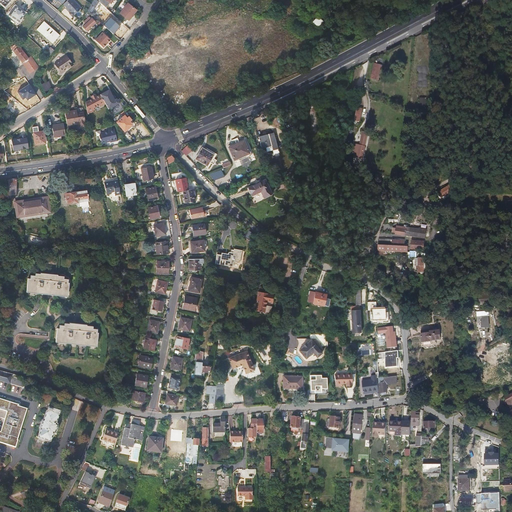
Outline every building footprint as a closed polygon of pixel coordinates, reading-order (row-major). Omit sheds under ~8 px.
[(74,0),(67,0),(63,4),(62,5),(70,13),(69,13),(72,16),(81,7),(74,0)] [(99,2),(98,1),(96,0),(93,0),(87,11),(90,14),(99,2)] [(99,0),(98,1),(99,2),(101,3),(106,8),(109,4),(110,4),(113,0),(99,0)] [(136,10),(127,3),(119,13),(128,20),(136,10)] [(15,6),(9,14),(12,17),(11,18),(14,21),(16,19),(19,21),(21,18),(20,17),(24,12),(15,6)] [(319,27),(324,21),(318,16),(313,22),(319,27)] [(110,18),(103,25),(113,34),(120,26),(110,18)] [(92,19),(91,20),(86,24),(83,27),(86,31),(95,23),(92,19)] [(53,44),(60,35),(44,21),(37,30),(53,44)] [(110,39),(102,32),(95,40),(103,47),(110,39)] [(13,46),(12,46),(24,61),(23,62),(31,73),(40,66),(32,56),(29,57),(17,43),(13,46)] [(43,49),(49,55),(54,51),(48,44),(43,49)] [(70,54),(57,62),(62,70),(60,71),(61,73),(65,70),(64,68),(68,66),(69,68),(73,65),(70,59),(72,58),(70,54)] [(382,64),(374,62),(370,77),(378,79),(382,64)] [(46,91),(53,87),(50,81),(42,84),(46,91)] [(36,95),(29,84),(17,91),(22,100),(25,98),(27,100),(36,95)] [(109,89),(100,94),(105,104),(108,109),(120,103),(117,98),(114,99),(109,89)] [(105,104),(100,94),(96,96),(95,94),(91,97),(92,99),(86,102),(88,115),(95,110),(94,108),(99,105),(101,107),(105,104)] [(363,108),(357,107),(354,121),(360,122),(363,108)] [(77,110),(65,111),(67,125),(85,122),(84,111),(77,112),(77,110)] [(132,124),(124,114),(117,121),(124,131),(132,124)] [(63,123),(55,124),(52,125),(54,136),(65,135),(63,123)] [(37,126),(32,127),(33,132),(35,145),(46,143),(44,130),(38,131),(37,126)] [(100,129),(95,130),(97,136),(99,134),(102,144),(107,143),(106,140),(110,140),(110,141),(117,139),(114,126),(108,128),(108,130),(101,132),(100,129)] [(369,131),(362,130),(359,144),(366,145),(369,131)] [(273,131),(257,135),(261,152),(277,148),(273,131)] [(25,146),(28,145),(27,137),(12,139),(13,150),(25,148),(25,146)] [(248,154),(241,139),(225,145),(231,162),(248,154)] [(363,157),(366,145),(359,144),(355,143),(353,151),(357,152),(356,156),(363,157)] [(182,150),(187,156),(193,150),(188,145),(182,150)] [(212,154),(201,147),(200,148),(198,147),(190,158),(202,166),(204,167),(212,154)] [(166,158),(169,164),(175,161),(172,155),(166,158)] [(151,165),(141,168),(144,180),(154,178),(151,165)] [(223,178),(219,169),(210,174),(214,183),(223,178)] [(14,178),(9,179),(9,185),(8,197),(10,197),(11,193),(16,193),(17,177),(14,178)] [(175,179),(177,191),(182,190),(184,190),(187,189),(184,177),(175,179)] [(118,178),(104,181),(105,186),(106,193),(111,192),(111,191),(114,190),(115,194),(120,193),(118,178)] [(268,194),(262,180),(245,187),(248,196),(257,192),(259,198),(268,194)] [(134,182),(124,184),(126,195),(133,194),(133,193),(136,192),(134,182)] [(453,188),(451,184),(435,194),(438,199),(454,189),(453,188)] [(155,186),(146,188),(148,199),(157,197),(155,186)] [(195,200),(192,188),(187,189),(184,190),(182,190),(185,202),(195,200)] [(87,190),(65,193),(67,202),(79,201),(80,206),(89,204),(87,190)] [(390,199),(391,193),(379,190),(378,197),(390,199)] [(16,212),(17,217),(51,212),(50,205),(48,205),(46,196),(16,200),(18,209),(16,210),(16,212)] [(157,205),(148,206),(150,218),(159,216),(157,205)] [(206,215),(205,211),(203,212),(202,210),(202,206),(189,209),(191,218),(206,215)] [(163,223),(153,225),(155,236),(165,234),(163,223)] [(205,233),(204,224),(192,225),(193,235),(205,233)] [(407,228),(396,227),(396,234),(405,235),(406,235),(418,237),(419,236),(426,237),(427,230),(407,227),(407,228)] [(405,240),(379,239),(378,244),(380,245),(380,249),(377,248),(377,250),(385,251),(388,251),(402,251),(407,251),(408,246),(405,246),(405,240)] [(203,240),(190,241),(191,252),(204,251),(203,240)] [(166,241),(155,242),(156,253),(168,252),(166,241)] [(424,249),(424,241),(412,241),(411,248),(424,249)] [(238,262),(238,263),(239,264),(242,251),(234,250),(233,253),(230,253),(229,253),(227,255),(221,254),(221,256),(216,255),(214,262),(215,262),(220,263),(220,261),(224,262),(224,264),(227,264),(228,260),(238,262)] [(199,258),(189,258),(189,270),(199,269),(199,263),(203,263),(203,259),(199,259),(199,258)] [(234,262),(238,263),(238,262),(228,260),(227,264),(224,264),(223,266),(233,268),(234,262)] [(168,261),(157,261),(156,273),(168,273),(168,261)] [(272,272),(257,269),(253,289),(263,291),(265,281),(270,281),(272,272)] [(63,275),(35,273),(35,276),(30,275),(30,277),(28,278),(26,291),(37,292),(37,294),(43,294),(43,293),(54,294),(54,295),(60,296),(60,295),(67,295),(68,281),(67,281),(68,279),(63,278),(63,275)] [(201,279),(191,277),(188,290),(199,292),(201,279)] [(167,282),(157,280),(155,292),(164,294),(167,282)] [(326,294),(315,291),(311,290),(308,301),(312,302),(318,304),(320,304),(328,306),(330,299),(326,298),(326,294)] [(489,290),(479,291),(480,304),(487,304),(486,300),(490,300),(489,290)] [(268,303),(274,303),(275,294),(258,292),(255,311),(267,313),(268,303)] [(428,308),(427,295),(418,295),(418,306),(423,307),(423,308),(428,308)] [(196,298),(185,296),(183,307),(194,310),(196,298)] [(163,301),(154,300),(152,308),(161,310),(163,301)] [(351,309),(352,332),(361,332),(360,309),(351,309)] [(490,327),(488,315),(481,317),(482,328),(490,327)] [(191,319),(181,317),(178,329),(189,331),(191,319)] [(159,321),(149,320),(147,330),(157,332),(159,321)] [(59,330),(57,330),(56,344),(66,345),(66,346),(72,347),(72,345),(83,346),(83,348),(89,349),(89,347),(96,348),(98,334),(97,334),(97,331),(92,331),(92,328),(64,325),(64,328),(59,328),(59,330)] [(47,338),(48,330),(39,329),(38,338),(47,338)] [(422,341),(433,340),(441,339),(440,329),(432,330),(429,330),(429,332),(421,333),(422,341)] [(189,338),(177,336),(175,345),(187,348),(189,338)] [(156,340),(146,338),(143,347),(154,349),(156,340)] [(305,358),(313,352),(317,357),(322,352),(311,340),(307,343),(303,346),(299,350),(305,358)] [(225,356),(228,367),(238,365),(241,374),(249,371),(245,351),(225,356)] [(152,358),(140,355),(138,364),(150,367),(152,358)] [(398,355),(388,356),(388,364),(400,363),(400,357),(398,357),(398,355)] [(183,358),(173,356),(170,368),(180,370),(183,358)] [(210,372),(210,366),(202,365),(202,362),(196,362),(195,365),(194,374),(201,375),(201,371),(210,372)] [(11,372),(0,369),(0,380),(24,387),(27,377),(22,375),(13,373),(11,372)] [(317,372),(308,372),(309,394),(318,394),(318,383),(312,382),(312,377),(318,377),(317,372)] [(379,375),(378,372),(376,372),(377,375),(373,375),(373,380),(363,380),(364,394),(372,393),(373,398),(378,398),(379,398),(378,383),(378,379),(379,378),(379,377),(379,375)] [(137,374),(135,384),(145,387),(147,375),(137,374)] [(180,377),(170,375),(168,387),(178,389),(180,377)] [(301,377),(282,376),(282,389),(301,389),(301,377)] [(336,377),(334,377),(335,389),(340,388),(340,386),(345,386),(345,387),(351,387),(351,376),(347,376),(338,377),(336,377)] [(396,376),(379,378),(378,379),(380,393),(388,391),(387,383),(397,382),(396,376)] [(211,394),(216,394),(216,386),(207,385),(206,389),(211,390),(211,394)] [(133,390),(131,399),(143,401),(145,392),(133,390)] [(176,404),(179,393),(168,391),(165,402),(176,404)] [(0,442),(15,447),(18,440),(17,439),(27,408),(18,405),(18,404),(0,398),(0,442)] [(51,442),(53,433),(54,433),(55,434),(55,433),(56,433),(59,425),(56,424),(60,411),(48,407),(47,411),(47,410),(43,420),(40,428),(41,429),(38,438),(51,442)] [(411,415),(411,422),(411,425),(420,426),(420,415),(416,415),(416,412),(416,411),(411,411),(411,415)] [(363,414),(354,413),(354,416),(353,425),(353,432),(361,433),(362,428),(362,421),(363,414)] [(341,417),(330,415),(328,426),(339,427),(341,417)] [(225,416),(221,417),(221,424),(214,424),(213,432),(225,432),(225,416)] [(303,423),(304,419),(299,418),(299,417),(291,416),(290,426),(298,427),(299,425),(303,426),(303,423)] [(250,428),(247,428),(247,437),(256,437),(256,433),(256,422),(256,419),(251,419),(250,428)] [(402,434),(402,422),(396,421),(390,421),(390,431),(396,431),(396,436),(402,436),(402,434)] [(425,421),(426,432),(436,431),(435,421),(425,421)] [(386,434),(387,423),(374,422),(373,437),(379,437),(379,434),(386,435),(386,434)] [(403,422),(402,422),(402,434),(411,435),(411,434),(411,425),(411,422),(405,422),(403,422)] [(308,424),(303,423),(303,426),(302,431),(300,445),(300,448),(303,449),(304,443),(306,444),(308,424)] [(131,440),(131,441),(135,442),(136,439),(141,440),(141,436),(138,436),(140,425),(131,424),(129,437),(131,438),(131,440)] [(242,440),(242,429),(230,429),(230,440),(242,440)] [(117,438),(118,434),(105,430),(102,440),(115,444),(117,438)] [(149,437),(147,448),(156,450),(156,451),(160,452),(162,439),(149,437)] [(192,465),(196,465),(196,463),(197,457),(197,456),(198,441),(198,440),(193,440),(191,440),(191,438),(186,438),(185,444),(190,445),(190,456),(193,457),(192,465)] [(350,440),(327,438),(326,447),(333,448),(333,450),(349,452),(350,440)] [(488,453),(484,453),(484,465),(499,465),(499,453),(494,453),(494,452),(488,452),(488,453)] [(441,463),(423,462),(423,473),(442,473),(441,463)] [(219,487),(219,493),(227,494),(227,487),(229,487),(229,478),(231,477),(231,470),(225,473),(221,468),(216,471),(216,479),(218,479),(218,487),(219,487)] [(86,471),(80,485),(90,489),(96,475),(86,471)] [(469,486),(469,478),(458,478),(459,490),(469,490),(469,486)] [(511,485),(511,479),(510,480),(510,478),(503,478),(503,488),(510,488),(510,485),(511,485)] [(238,488),(237,496),(245,496),(245,499),(252,499),(253,490),(244,490),(244,488),(238,488)] [(98,503),(108,507),(113,493),(103,489),(98,503)] [(118,495),(114,507),(124,510),(129,498),(118,495)] [(442,511),(443,503),(432,504),(432,511),(442,511)]
